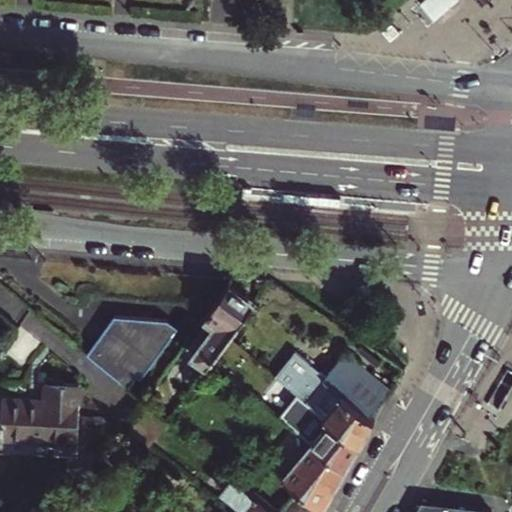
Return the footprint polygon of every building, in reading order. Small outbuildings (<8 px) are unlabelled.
[(425,0),(421,4),(435,20),(457,0),(425,0)] [(392,23),(384,31),(391,39),(395,35),(399,31),(392,23)] [(208,365),(258,301),(246,291),(244,294),(230,284),(206,317),(217,325),(194,354),(208,365)] [(369,285),(358,287),(360,299),(372,297),(371,291),(369,285)] [(117,315),(88,354),(129,389),(138,376),(144,381),(181,329),(170,321),(117,315)] [(308,400),(362,444),(375,421),(369,414),(390,387),(347,351),(329,374),(298,349),(277,375),(308,400)] [(194,354),(178,376),(192,387),(208,365),(194,354)] [(48,396),(7,390),(1,428),(77,440),(79,419),(46,414),(48,396)] [(284,418),(293,425),(347,470),(362,444),(308,400),(297,414),(291,409),(287,414),(281,409),(279,412),(285,416),(284,418)] [(168,428),(145,409),(132,426),(155,445),(168,428)] [(265,460),(301,488),(325,508),(347,470),(293,425),(289,430),(307,446),(290,467),(287,465),(286,457),(275,447),(265,460)] [(208,453),(198,465),(224,487),(234,474),(208,453)] [(243,511),(281,511),(234,474),(224,487),(223,488),(247,508),(243,511)] [(301,488),(291,499),(306,511),(321,511),(325,508),(301,488)] [(306,511),(291,499),(281,511),(306,511)] [(461,505),(424,502),(417,511),(494,511),(493,508),(461,505)]
